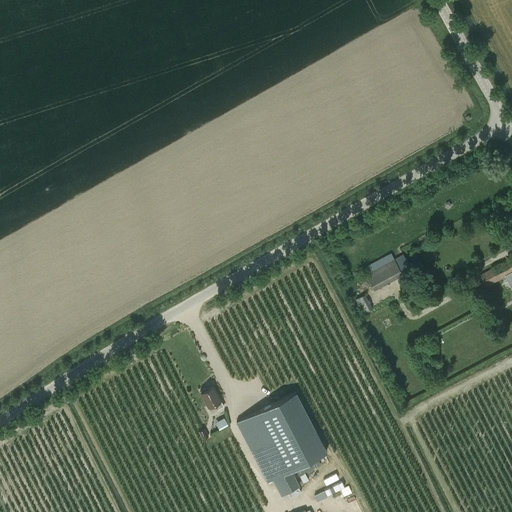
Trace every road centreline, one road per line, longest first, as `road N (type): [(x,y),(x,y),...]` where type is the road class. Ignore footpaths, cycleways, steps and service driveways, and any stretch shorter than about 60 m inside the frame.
road 1 (unclassified): [(0,420),(505,123)]
road 2 (tertiary): [(505,123),(437,0)]
